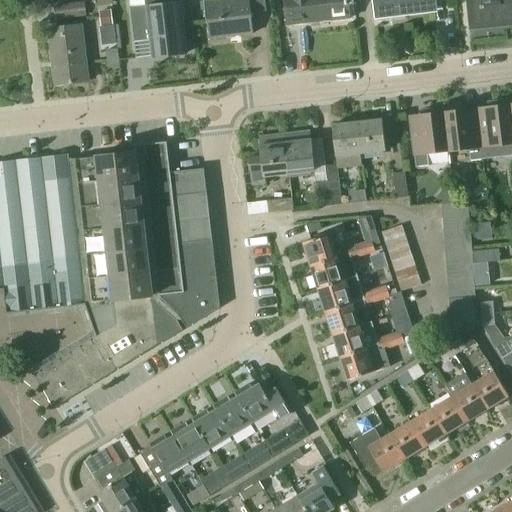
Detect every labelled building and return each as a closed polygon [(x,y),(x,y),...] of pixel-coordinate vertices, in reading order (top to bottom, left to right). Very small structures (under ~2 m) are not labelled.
[(149,36),(152,58),(186,54),(179,0),(145,0),(146,8),(130,9),(133,38),(149,36)] [(224,0),(204,0),(208,39),(252,35),(250,13),(265,12),(263,0),(237,0),(224,1),(224,0)] [(283,0),(287,26),(349,19),(347,0),(283,0)] [(374,0),(376,16),(405,12),(406,19),(418,18),(417,11),(432,9),(430,0),(374,0)] [(511,0),(465,0),(469,30),(511,25),(511,0)] [(53,6),(55,19),(86,16),(84,3),(53,6)] [(99,10),(100,26),(113,24),(111,9),(99,10)] [(49,29),(55,85),(87,82),(81,26),(49,29)] [(117,50),(106,51),(108,68),(119,67),(117,50)] [(488,113),(477,114),(482,160),(511,156),(511,118),(510,101),(488,103),(488,113)] [(465,106),(443,109),(448,152),(468,150),(470,161),(482,160),(477,114),(466,115),(465,106)] [(448,152),(443,109),(421,111),(422,120),(410,122),(416,167),(428,166),(427,155),(448,152)] [(381,120),(356,123),(360,154),(385,151),(381,120)] [(337,165),(325,166),(326,182),(329,207),(341,205),(338,180),(337,169),(361,166),(360,154),(356,123),(331,126),(335,157),(336,157),(337,165)] [(284,136),(289,175),(313,172),(315,183),(318,208),(329,207),(326,182),(325,166),(313,168),(308,133),(284,136)] [(266,177),(289,175),(284,136),(259,139),(261,155),(249,157),(252,185),(266,184),(266,177)] [(95,336),(33,374),(54,408),(57,406),(219,308),(212,241),(206,193),(203,169),(202,169),(170,173),(166,143),(166,142),(110,149),(111,155),(68,160),(68,159),(67,159),(67,160),(42,163),(45,187),(70,184),(78,257),(84,305),(95,336)] [(0,265),(78,257),(70,184),(45,187),(42,163),(42,162),(41,162),(41,163),(17,166),(16,165),(15,165),(15,166),(0,167),(0,265)] [(392,174),(396,199),(407,198),(404,173),(392,174)] [(267,202),(268,213),(293,211),(292,199),(267,202)] [(441,206),(442,217),(467,215),(466,203),(441,205),(441,206)] [(442,217),(443,229),(468,227),(467,215),(442,217)] [(380,233),(384,243),(404,236),(400,226),(380,233)] [(443,229),(444,241),(469,239),(468,227),(443,229)] [(336,233),(302,243),(310,267),(348,254),(350,259),(362,255),(361,250),(358,251),(356,245),(347,248),(346,244),(340,246),(336,233)] [(384,243),(387,252),(407,245),(404,236),(384,243)] [(444,241),(445,253),(470,251),(469,239),(444,241)] [(370,241),(356,245),(358,251),(361,250),(362,255),(374,251),(370,241)] [(387,252),(390,262),(410,255),(407,245),(387,252)] [(472,252),(473,264),(498,261),(497,249),(472,252)] [(445,253),(446,265),(471,263),(470,251),(445,253)] [(348,254),(310,267),(317,290),(344,281),(356,277),(351,263),(350,259),(348,254)] [(390,262),(394,272),(414,266),(410,255),(390,262)] [(0,290),(3,290),(6,314),(84,305),(78,257),(0,265),(0,290)] [(446,265),(447,277),(472,275),(471,263),(446,265)] [(394,272),(397,282),(417,276),(414,266),(394,272)] [(447,277),(448,288),(473,287),(472,275),(447,277)] [(417,276),(397,282),(400,293),(401,293),(420,286),(417,276)] [(488,278),(475,279),(475,286),(489,285),(488,278)] [(317,290),(324,312),(351,304),(344,281),(317,290)] [(385,286),(371,291),(373,297),(375,296),(377,300),(388,297),(385,286)] [(448,288),(448,299),(474,298),(473,287),(448,288)] [(371,291),(361,294),(363,300),(364,304),(377,300),(375,296),(373,297),(371,291)] [(448,299),(449,311),(474,310),(474,298),(448,299)] [(324,312),(332,335),(359,327),(359,326),(354,313),(366,310),(364,304),(363,300),(351,304),(324,312)] [(492,302),(480,303),(481,314),(493,313),(492,302)] [(474,310),(449,311),(450,323),(474,322),(475,321),(475,314),(474,310)] [(493,313),(481,314),(482,326),(494,325),(493,313)] [(409,321),(394,326),(396,333),(400,332),(402,338),(404,338),(415,334),(409,321)] [(359,327),(332,335),(339,358),(378,346),(379,350),(384,348),(391,346),(390,342),(388,343),(386,337),(377,339),(372,322),(359,326),(359,327)] [(396,333),(386,337),(388,343),(390,342),(391,346),(403,342),(402,338),(400,332),(396,333)] [(470,333),(449,347),(454,355),(474,341),(470,333)] [(378,346),(339,358),(346,381),(373,372),(390,367),(384,348),(379,350),(378,346)] [(454,355),(449,347),(438,354),(442,361),(454,355)] [(511,352),(511,351),(500,358),(511,377),(511,352)] [(418,364),(407,371),(413,381),(424,374),(418,364)] [(413,381),(407,371),(396,378),(402,388),(413,381)] [(465,373),(444,385),(451,398),(466,422),(487,410),(472,385),(465,373)] [(493,373),(472,385),(487,410),(508,397),(493,373)] [(235,393),(238,398),(238,397),(253,422),(274,410),(280,420),(292,413),(277,388),(266,395),(260,384),(252,389),(250,385),(235,393)] [(377,390),(365,397),(372,407),(383,400),(377,390)] [(214,406),(217,411),(232,435),(253,422),(238,397),(238,398),(231,402),(228,397),(214,406)] [(372,407),(365,397),(355,404),(361,414),(372,407)] [(451,398),(430,410),(445,435),(466,422),(451,398)] [(351,407),(342,413),(348,422),(356,416),(351,407)] [(192,419),(195,424),(196,424),(211,448),(232,435),(217,411),(210,415),(207,410),(192,419)] [(430,410),(410,423),(424,448),(445,435),(430,410)] [(300,421),(284,431),(293,446),(309,436),(309,435),(305,429),(300,421)] [(171,432),(174,437),(175,436),(190,461),(211,448),(196,424),(195,424),(189,428),(186,423),(171,432)] [(410,423),(388,436),(403,460),(424,448),(410,423)] [(403,460),(388,436),(380,441),(373,429),(349,444),(365,469),(376,463),(382,473),(403,460)] [(161,488),(166,485),(173,481),(169,473),(190,461),(175,436),(174,437),(168,441),(165,436),(150,445),(152,449),(142,455),(161,488)] [(310,442),(299,449),(304,456),(304,457),(315,450),(310,442)] [(299,449),(277,462),(282,469),(304,456),(299,449)] [(270,450),(249,462),(254,470),(274,457),(270,450)] [(0,507),(25,492),(4,457),(0,459),(0,507)] [(129,462),(96,481),(102,491),(99,493),(104,501),(99,504),(103,511),(116,511),(145,495),(137,482),(132,474),(135,472),(129,462)] [(249,462),(228,475),(232,483),(254,470),(249,462)] [(277,462),(256,475),(260,483),(282,469),(277,462)] [(317,485),(298,497),(306,511),(328,511),(335,508),(330,501),(340,494),(324,468),(327,466),(326,465),(311,474),(317,485)] [(214,484),(206,488),(211,495),(232,483),(228,475),(214,484)] [(256,475),(234,488),(238,495),(260,483),(256,475)] [(166,485),(177,505),(185,500),(177,487),(173,481),(166,485)] [(238,495),(234,488),(214,500),(218,508),(238,495)] [(0,507),(0,511),(36,511),(25,492),(0,507)] [(143,511),(142,508),(150,503),(145,495),(116,511),(143,511)] [(306,511),(298,497),(276,509),(278,511),(306,511)] [(177,505),(181,511),(192,511),(185,500),(177,505)] [(511,511),(511,501),(498,509),(499,511),(511,511)]
